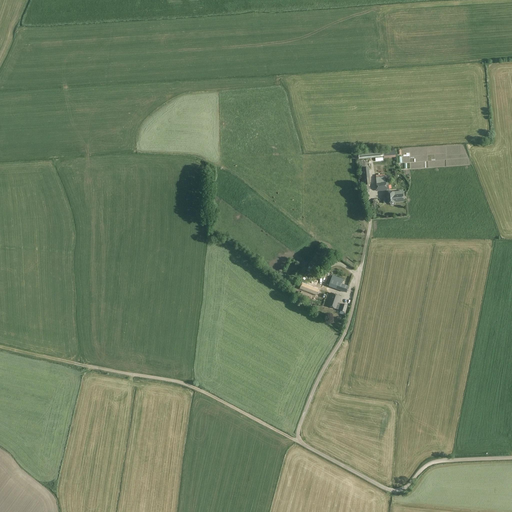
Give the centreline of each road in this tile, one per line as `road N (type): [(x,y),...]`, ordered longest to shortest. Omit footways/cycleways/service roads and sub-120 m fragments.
road 1 (unclassified): [(511,458),(439,461),(395,491),(300,441),(318,380),(347,327),(370,220)]
road 2 (track): [(300,441),(186,383),(0,346)]
